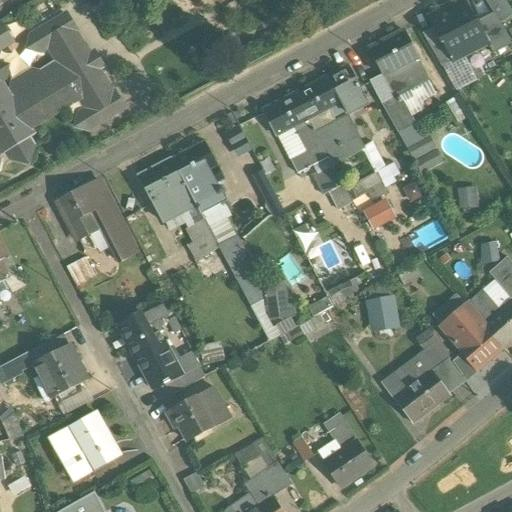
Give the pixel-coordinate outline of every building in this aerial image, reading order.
[(117,4),(114,0),(99,0),(106,10),(117,4)] [(511,16),(511,12),(504,0),(484,0),(494,15),(500,24),(511,16)] [(464,2),(430,19),(435,29),(442,43),(444,43),(453,60),(454,62),(488,45),(477,23),(475,24),(464,2)] [(494,15),(477,23),(488,45),(493,55),(511,45),(511,44),(500,24),(494,15)] [(0,69),(0,158),(1,158),(8,154),(11,159),(30,164),(32,147),(29,141),(38,136),(33,127),(84,96),(90,107),(83,111),(81,124),(93,128),(125,108),(118,97),(116,98),(101,74),(108,69),(98,54),(91,58),(77,34),(78,33),(70,18),(35,39),(32,52),(45,56),(52,52),(62,68),(45,79),(35,76),(14,88),(11,98),(8,99),(1,87),(5,85),(9,72),(0,69)] [(3,29),(0,30),(0,55),(13,48),(3,29)] [(423,35),(441,65),(453,60),(444,43),(442,43),(435,29),(423,35)] [(418,60),(404,32),(369,50),(383,76),(384,78),(418,60)] [(418,60),(384,78),(383,76),(370,83),(382,104),(398,96),(429,80),(418,60)] [(350,67),(329,78),(342,103),(347,111),(348,113),(369,102),(350,67)] [(329,78),(296,95),(309,120),(332,108),(342,103),(329,78)] [(296,95),(264,112),(277,137),(294,128),(309,120),(296,95)] [(415,125),(400,98),(399,98),(398,96),(382,104),(397,131),(399,133),(415,125)] [(468,118),(456,98),(446,104),(458,124),(468,118)] [(342,103),(332,108),(337,117),(347,111),(342,103)] [(316,133),(315,134),(328,159),(333,167),(334,167),(368,151),(351,118),(316,133)] [(316,133),(309,120),(294,128),(308,153),(291,162),(298,175),(328,159),(315,134),(316,133)] [(397,131),(385,138),(393,154),(406,147),(399,133),(397,131)] [(393,154),(385,138),(375,144),(385,163),(395,157),(393,154)] [(205,143),(172,160),(185,185),(197,207),(201,216),(225,204),(221,198),(223,197),(224,194),(222,190),(219,189),(217,190),(215,185),(225,180),(205,143)] [(172,160),(140,177),(153,202),(185,185),(172,160)] [(333,167),(314,177),(324,194),(329,192),(343,185),(343,184),(334,167),(333,167)] [(276,198),(263,173),(251,179),(264,205),(276,198)] [(98,181),(57,202),(69,226),(71,225),(79,242),(101,230),(111,249),(129,240),(98,181)] [(411,181),(399,190),(410,204),(422,195),(411,181)] [(343,184),(343,185),(329,192),(339,211),(353,204),(343,184)] [(185,185),(153,202),(165,224),(197,207),(185,185)] [(458,210),(477,209),(477,187),(457,187),(458,210)] [(369,231),(394,221),(385,199),(360,210),(369,231)] [(219,249),(204,221),(188,229),(195,243),(188,247),(196,262),(219,249)] [(0,239),(0,262),(9,257),(0,239)] [(136,254),(129,240),(111,249),(118,263),(136,254)] [(239,241),(219,249),(251,307),(270,297),(239,241)] [(497,261),(495,244),(479,246),(481,262),(497,261)] [(363,271),(371,268),(363,247),(355,250),(363,271)] [(9,257),(0,262),(0,283),(18,274),(9,257)] [(85,259),(67,268),(77,288),(86,283),(85,282),(95,277),(85,259)] [(511,263),(509,260),(491,275),(511,299),(511,263)] [(502,311),(483,290),(465,305),(484,327),(502,311)] [(392,295),(362,301),(370,336),(399,329),(392,295)] [(511,302),(502,311),(484,327),(503,349),(511,341),(511,302)] [(163,305),(143,316),(148,325),(168,314),(163,305)] [(484,327),(465,305),(442,325),(460,346),(458,348),(478,371),(503,349),(484,327)] [(139,314),(118,325),(136,359),(158,347),(139,314)] [(55,340),(30,352),(37,366),(62,353),(55,340)] [(182,375),(165,343),(158,347),(136,359),(153,390),(164,385),(165,386),(183,377),(182,375)] [(438,343),(425,352),(437,370),(450,360),(438,343)] [(62,353),(37,366),(55,401),(89,384),(71,349),(62,353)] [(423,360),(391,383),(400,395),(431,371),(423,360)] [(199,366),(182,375),(183,377),(165,386),(171,397),(205,378),(199,366)] [(400,395),(394,399),(412,423),(450,396),(431,371),(400,395)] [(213,388),(167,414),(172,423),(177,420),(180,425),(179,425),(188,443),(216,427),(212,419),(226,412),(213,388)] [(97,415),(68,432),(78,449),(92,472),(120,456),(97,415)] [(359,443),(342,418),(329,427),(340,443),(322,455),(328,464),(359,443)] [(68,432),(51,442),(61,459),(78,449),(68,432)] [(316,461),(304,442),(295,447),(307,466),(316,461)] [(359,443),(328,464),(344,488),(376,468),(359,443)] [(78,449),(61,459),(75,482),(92,472),(78,449)] [(271,453),(251,467),(257,477),(277,463),(271,453)] [(292,485),(277,463),(257,477),(272,498),(292,485)] [(272,498),(257,477),(244,486),(250,495),(258,507),(272,498)] [(104,511),(95,493),(61,511),(104,511)] [(250,495),(231,508),(234,511),(251,511),(258,507),(250,495)] [(258,507),(251,511),(281,511),(272,498),(258,507)]
